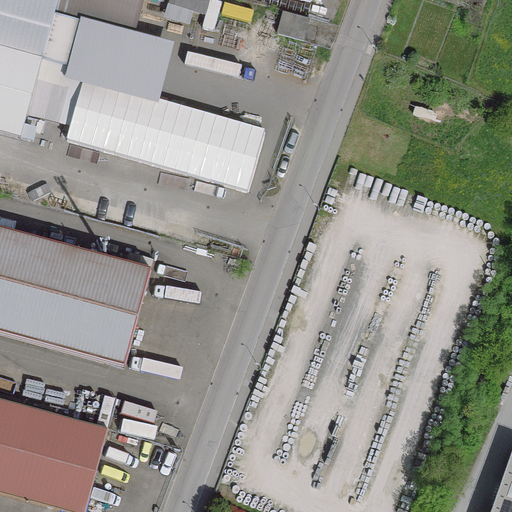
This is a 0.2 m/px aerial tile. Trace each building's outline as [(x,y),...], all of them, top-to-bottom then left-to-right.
[(0,0),(0,138),(18,143),(25,117),(53,15),(57,0),(0,0)] [(57,0),(53,15),(131,36),(141,0),(57,0)] [(68,142),(250,191),(265,135),(157,106),(173,47),(131,36),(53,15),(25,117),(71,129),(68,142)] [(310,27),(282,19),(277,39),(304,47),(310,27)] [(0,336),(122,370),(148,272),(0,231),(0,336)] [(0,402),(0,496),(57,511),(83,511),(105,431),(0,402)] [(511,511),(511,449),(508,448),(485,511),(511,511)]
